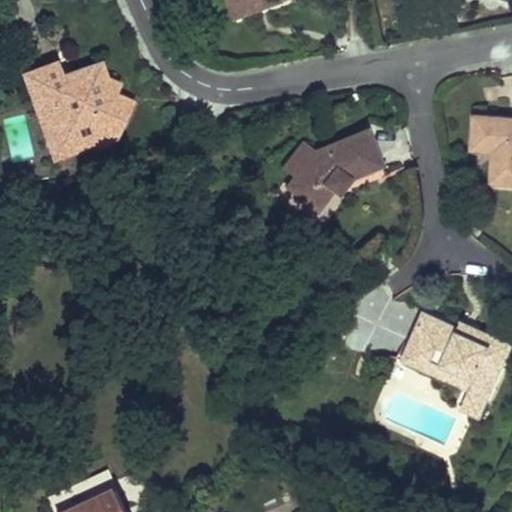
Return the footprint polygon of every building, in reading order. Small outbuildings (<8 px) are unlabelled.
[(227,0),(236,22),(270,10),(268,5),(266,0),(283,0),(284,4),(295,0),(227,0)] [(284,4),(283,0),(279,0),(268,5),(270,10),(284,4)] [(106,85),(100,70),(92,73),(78,78),(80,84),(74,86),(79,100),(67,104),(60,84),(55,72),(27,82),(54,153),(70,148),(84,148),(98,142),(102,151),(116,145),(132,108),(114,100),(118,90),(106,85)] [(80,84),(78,78),(60,84),(67,104),(79,100),(74,86),(80,84)] [(511,118),(502,118),(476,116),(474,151),(492,152),(491,183),(511,184),(511,118)] [(380,167),(364,131),(330,146),(307,155),(290,180),(281,191),(315,214),(330,194),(327,192),(338,176),(346,182),(380,167)] [(102,151),(98,142),(84,148),(70,148),(54,153),(59,167),(102,151)] [(307,155),(297,148),(280,172),(290,180),(307,155)] [(346,182),(338,176),(327,192),(330,194),(336,198),(346,182)] [(440,321),(426,315),(413,346),(429,353),(427,362),(474,383),(468,395),(464,405),(483,414),(511,351),(511,346),(495,338),(491,350),(458,335),(460,331),(440,321)] [(495,338),(464,324),(460,331),(458,335),(491,350),(495,338)] [(429,353),(413,346),(403,365),(468,395),(474,383),(427,362),(429,353)] [(483,414),(464,405),(460,412),(480,422),(483,414)] [(127,511),(118,491),(71,511),(127,511)]
